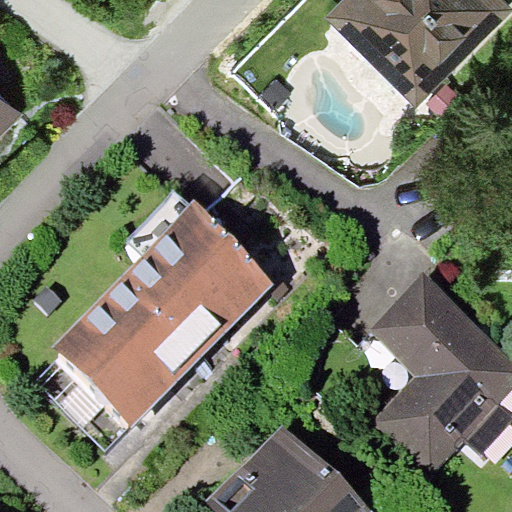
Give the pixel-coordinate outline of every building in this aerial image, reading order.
[(495,14),(480,0),(356,0),(340,16),(412,87),(457,41),(463,46),(495,14)] [(0,122),(10,112),(0,102),(0,122)] [(210,242),(206,246),(168,208),(122,254),(145,277),(55,369),(124,437),(260,299),(245,284),(248,280),(210,242)] [(510,383),(419,299),(377,344),(416,381),(424,373),(442,389),(428,404),(406,404),(380,432),(425,475),(457,441),(477,460),(504,431),(484,412),(510,383)] [(254,480),(247,473),(208,511),(345,511),(282,451),(254,480)]
